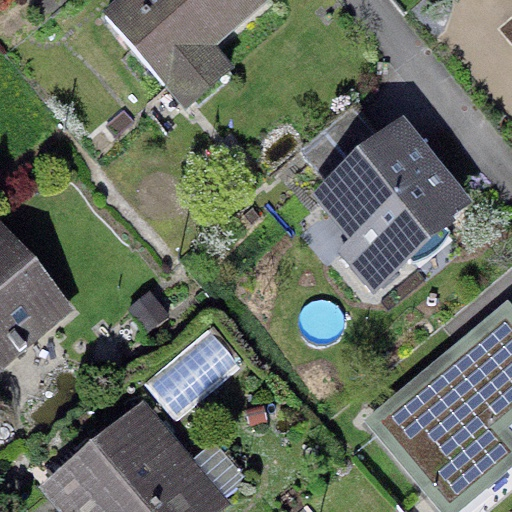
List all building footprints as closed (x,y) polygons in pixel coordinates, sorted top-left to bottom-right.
[(205,53),(266,0),(127,0),(102,22),(180,112),(224,74),(205,53)] [(391,265),(455,212),(395,141),(376,157),(342,117),(296,155),(329,195),(321,202),(354,242),(337,256),(370,294),(397,272),(391,265)] [(0,245),(0,359),(9,352),(15,359),(21,353),(16,347),(56,313),(0,245)] [(511,428),(511,317),(504,307),(363,423),(436,511),(464,511),(511,472),(511,443),(504,434),(511,428)] [(211,511),(214,510),(137,418),(45,496),(58,511),(211,511)]
